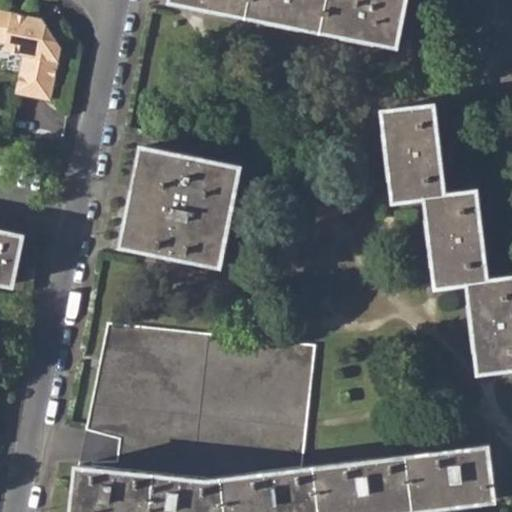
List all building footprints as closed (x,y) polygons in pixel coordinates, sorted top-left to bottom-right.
[(185,0),(396,43),(404,0),(185,0)] [(41,18),(0,8),(0,41),(6,43),(5,49),(23,53),(14,92),(50,99),(60,47),(41,18)] [(467,280),(479,368),(511,363),(511,274),(488,277),(476,187),(445,191),(433,102),(385,107),(396,196),(425,192),(437,284),(467,280)] [(122,243),(222,263),(241,164),(141,145),(122,243)] [(0,281),(13,284),(24,235),(0,230),(0,281)] [(74,511),(373,511),(497,498),(490,445),(304,467),(317,344),(106,321),(78,463),(74,511)]
